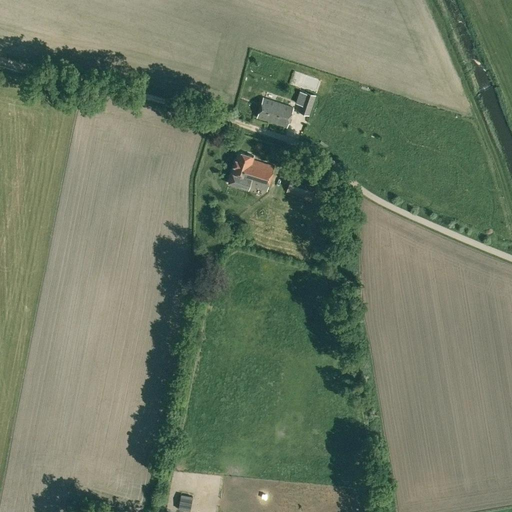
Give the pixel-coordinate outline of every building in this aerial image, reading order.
[(309,115),(315,95),(305,91),(299,111),(309,115)] [(286,127),(293,107),(264,97),(257,117),(286,127)] [(266,190),(274,166),(252,159),(253,156),(238,151),(228,182),(248,189),(249,185),(266,190)] [(319,202),(325,181),(293,171),(286,192),(319,202)] [(193,496),(181,494),(179,508),(190,510),(193,496)]
